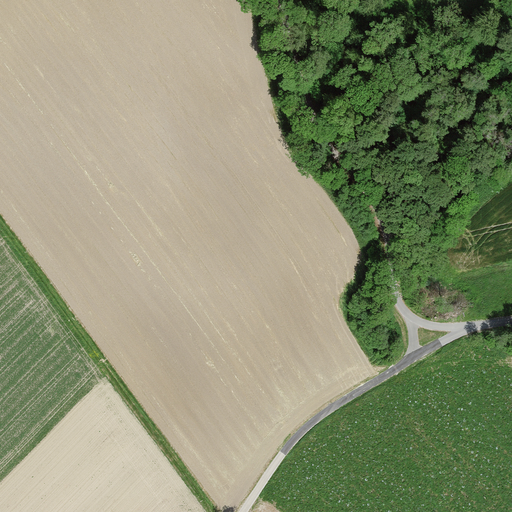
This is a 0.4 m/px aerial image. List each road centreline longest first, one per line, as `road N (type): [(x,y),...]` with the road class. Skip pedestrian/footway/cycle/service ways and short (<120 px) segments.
road 1 (unclassified): [(282,0),(317,131),(358,177),(386,230),(396,296),(409,316)]
road 2 (unclassified): [(411,359),(303,429),(242,511)]
